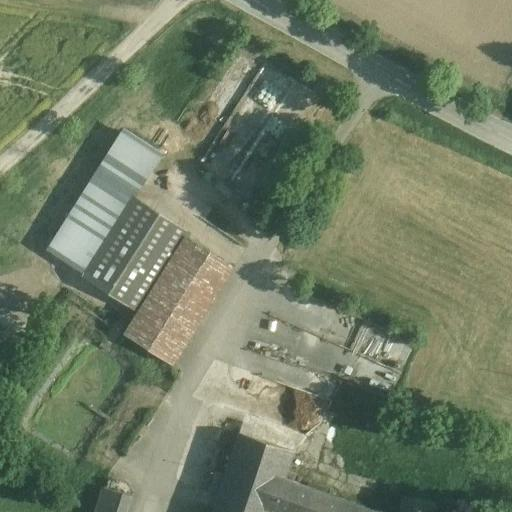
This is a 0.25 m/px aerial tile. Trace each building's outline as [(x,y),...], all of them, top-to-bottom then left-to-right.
[(81,272),(128,197),(156,151),(115,126),(41,247),(81,272)] [(177,227),(128,197),(81,272),(130,302),(173,233),(177,227)] [(230,267),(173,233),(130,302),(114,329),(170,364),(230,267)] [(287,450),(231,434),(209,511),(401,511),(402,510),(280,477),(287,450)] [(123,511),(128,495),(99,487),(91,511),(123,511)]
